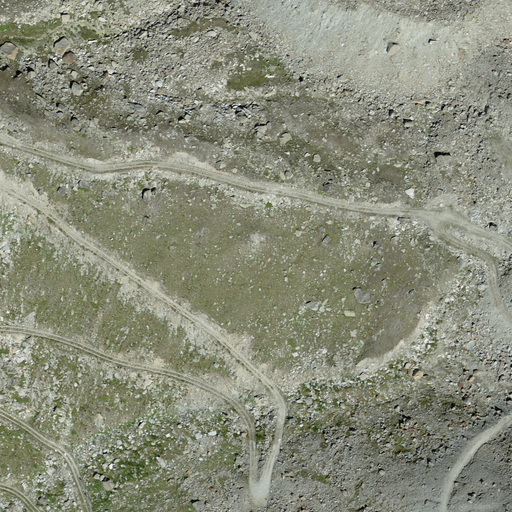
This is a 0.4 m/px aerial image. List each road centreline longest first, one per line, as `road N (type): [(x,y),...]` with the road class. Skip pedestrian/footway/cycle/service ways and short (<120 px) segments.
road 1 (track): [(0,328),(54,333),(216,391),(246,421),(262,478),(271,478),(283,426),(281,406),(247,359),(0,179)]
road 2 (track): [(0,139),(88,166),(168,167),(437,221)]
road 3 (track): [(88,511),(63,446),(0,407)]
